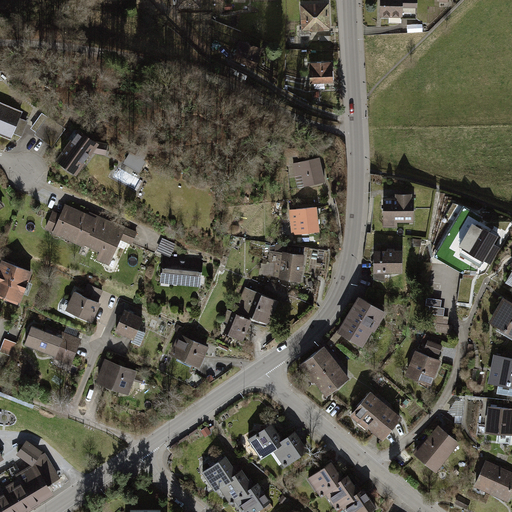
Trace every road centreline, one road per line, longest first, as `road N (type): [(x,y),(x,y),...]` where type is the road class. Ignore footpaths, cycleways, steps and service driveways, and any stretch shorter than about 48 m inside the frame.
road 1 (tertiary): [(348,0),(357,201),(348,268),(323,321),(261,369)]
road 2 (track): [(0,44),(112,52),(354,131)]
road 3 (residential): [(428,511),(261,369)]
road 4 (tertiary): [(261,369),(137,454)]
